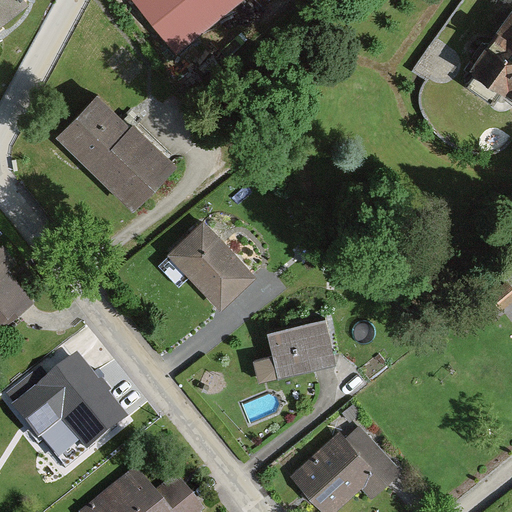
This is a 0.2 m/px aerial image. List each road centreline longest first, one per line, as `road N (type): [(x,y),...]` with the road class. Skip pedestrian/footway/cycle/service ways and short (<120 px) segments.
road 1 (residential): [(0,176),(16,212),(252,511)]
road 2 (residential): [(73,0),(0,131)]
